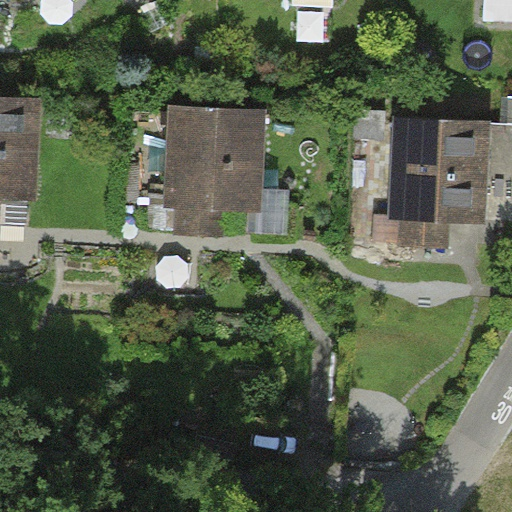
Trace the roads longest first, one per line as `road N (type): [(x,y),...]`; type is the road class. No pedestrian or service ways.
road 1 (track): [(0,468),(431,496),(427,511)]
road 2 (residential): [(511,376),(431,496)]
